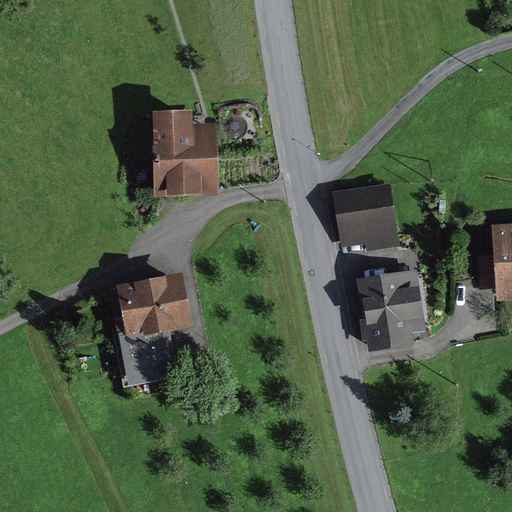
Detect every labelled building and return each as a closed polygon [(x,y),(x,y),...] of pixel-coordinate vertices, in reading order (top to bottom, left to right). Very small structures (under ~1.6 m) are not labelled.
[(217,126),(192,128),(191,112),(152,114),(154,198),(219,197),(217,126)] [(390,185),(333,193),(342,249),(364,246),(365,254),(400,248),(390,185)] [(511,300),(511,226),(492,227),(494,258),(478,258),(480,290),(496,289),(497,302),(511,300)] [(417,272),(356,280),(367,353),(415,348),(413,333),(426,332),(417,272)] [(182,275),(109,288),(129,388),(178,380),(170,333),(193,328),(182,275)]
